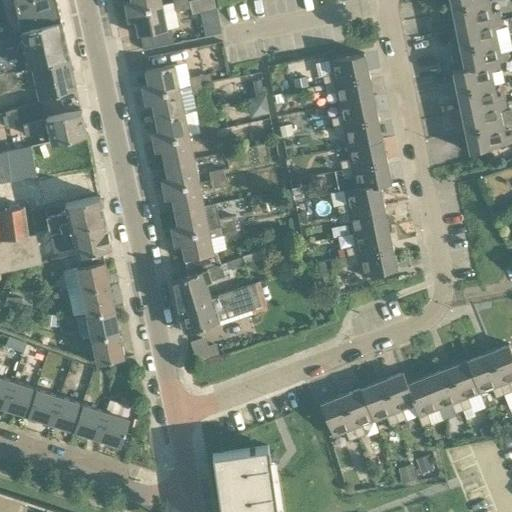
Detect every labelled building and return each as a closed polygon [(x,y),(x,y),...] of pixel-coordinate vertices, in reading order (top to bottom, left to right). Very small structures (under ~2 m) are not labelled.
[(0,0),(0,32),(60,20),(55,0),(0,0)] [(127,13),(162,6),(160,0),(130,0),(131,2),(124,3),(127,13)] [(190,9),(188,0),(174,3),(175,11),(190,9)] [(191,14),(215,9),(213,0),(188,0),(190,8),(191,14)] [(450,0),(452,9),(488,1),(487,0),(450,0)] [(456,29),(501,19),(499,12),(491,13),(488,1),(452,9),(456,29)] [(174,3),(162,6),(127,13),(129,23),(135,21),(139,37),(167,31),(179,28),(175,11),(174,3)] [(460,49),(496,41),(494,29),(503,27),(501,19),(456,29),(460,49)] [(0,68),(1,74),(69,57),(60,20),(0,32),(0,68)] [(465,69),(498,62),(509,59),(508,51),(499,53),(496,41),(460,49),(465,69)] [(324,84),(324,85),(368,76),(363,54),(329,61),(332,74),(322,76),(324,84)] [(76,88),(69,57),(1,74),(0,73),(0,92),(29,86),(28,80),(35,78),(39,96),(76,88)] [(457,91),(493,84),(490,71),(500,69),(498,62),(465,69),(453,71),(457,91)] [(141,87),(143,97),(179,89),(174,66),(145,72),(148,85),(141,87)] [(189,78),(191,86),(206,83),(204,75),(189,78)] [(368,76),(324,85),(326,93),(336,91),(338,104),(372,97),(368,76)] [(306,78),(294,80),(296,90),(308,87),(306,78)] [(256,96),(264,95),(261,80),(253,82),(256,96)] [(206,83),(191,86),(192,93),(207,91),(206,83)] [(462,111),(507,102),(505,94),(495,96),(493,84),(457,91),(462,111)] [(179,89),(143,97),(145,106),(153,105),(155,119),(184,113),(179,89)] [(281,94),(274,95),(276,105),(283,103),(281,94)] [(372,97),(338,104),(341,116),(331,118),(333,127),(377,118),(372,97)] [(10,127),(23,124),(26,135),(49,130),(52,143),(86,135),(81,111),(49,118),(45,98),(7,111),(10,127)] [(466,131),(501,124),(499,111),(508,109),(507,102),(462,111),(466,131)] [(184,113),(155,119),(158,133),(151,135),(153,144),(189,137),(184,113)] [(377,118),(333,127),(334,136),(344,134),(347,146),(381,139),(377,118)] [(199,125),(201,133),(216,130),(214,122),(199,125)] [(279,126),(282,138),(294,136),(291,124),(279,126)] [(501,124),(466,131),(470,152),(511,143),(511,134),(504,137),(501,124)] [(216,130),(201,133),(203,142),(218,139),(216,130)] [(189,137),(153,144),(155,154),(162,152),(165,166),(194,160),(189,137)] [(381,139),(347,146),(350,159),(339,161),(341,170),(386,160),(381,139)] [(0,272),(6,271),(41,264),(36,235),(29,236),(24,205),(0,209),(0,182),(36,177),(32,146),(0,152),(0,272)] [(194,160),(165,166),(168,179),(161,181),(163,191),(199,183),(194,160)] [(344,191),(390,181),(386,160),(341,170),(343,178),(353,176),(356,188),(344,190),(344,191)] [(210,171),(211,180),(225,177),(223,168),(210,171)] [(225,177),(211,180),(213,189),(227,186),(225,177)] [(347,204),(337,206),(338,215),(383,205),(378,186),(391,183),(390,181),(344,191),(347,204)] [(199,183),(163,191),(165,201),(172,199),(175,212),(204,206),(199,183)] [(292,188),(294,201),(303,199),(301,187),(292,188)] [(49,217),(53,233),(105,222),(100,196),(66,204),(68,213),(49,217)] [(383,205),(338,215),(340,223),(350,221),(353,233),(387,226),(383,205)] [(204,206),(175,212),(178,226),(171,227),(173,237),(209,230),(204,206)] [(300,222),(308,220),(306,212),(298,213),(300,222)] [(218,219),(220,227),(235,224),(234,216),(218,219)] [(105,222),(53,233),(57,250),(75,246),(78,256),(111,249),(105,222)] [(235,224),(220,227),(221,236),(237,232),(235,224)] [(333,238),(349,234),(347,225),(331,228),(333,238)] [(387,226),(353,233),(356,246),(345,248),(347,257),(392,247),(387,226)] [(209,230),(173,237),(175,247),(182,246),(188,275),(174,280),(219,266),(215,255),(214,255),(209,230)] [(392,247),(347,257),(349,265),(359,263),(363,277),(396,270),(392,247)] [(219,266),(222,274),(261,261),(258,253),(219,266)] [(340,267),(349,265),(347,257),(338,259),(340,267)] [(75,268),(80,293),(109,286),(104,262),(75,268)] [(219,266),(174,280),(180,309),(211,299),(206,284),(223,278),(219,266)] [(109,286),(80,293),(85,316),(114,310),(109,286)] [(211,299),(180,309),(184,333),(256,308),(249,286),(239,289),(211,299)] [(22,298),(14,298),(14,306),(22,306),(22,298)] [(114,310),(85,316),(90,339),(119,333),(114,310)] [(56,316),(46,315),(45,326),(55,327),(56,316)] [(119,333),(90,339),(95,364),(124,358),(119,333)] [(216,343),(208,346),(205,337),(190,341),(194,355),(203,359),(211,357),(219,355),(216,343)] [(511,352),(509,345),(488,353),(503,395),(511,391),(511,352)] [(503,395),(488,353),(467,361),(479,393),(492,388),(496,398),(503,395)] [(479,393),(467,361),(447,368),(463,410),(471,407),(468,397),(479,393)] [(463,410),(447,368),(427,376),(439,408),(451,403),(455,413),(463,410)] [(414,405),(415,404),(407,383),(403,372),(382,380),(398,422),(406,419),(402,409),(414,405)] [(0,406),(5,408),(15,380),(0,375),(0,406)] [(439,408),(427,376),(407,383),(415,404),(414,405),(422,426),(431,422),(427,413),(439,408)] [(15,380),(5,408),(28,416),(37,388),(15,380)] [(398,422),(382,380),(362,388),(374,420),(386,415),(390,425),(398,422)] [(37,388),(28,416),(51,423),(60,396),(37,388)] [(374,420),(362,388),(342,396),(358,437),(365,434),(362,425),(374,420)] [(60,396),(51,423),(74,431),(83,403),(60,396)] [(358,437),(342,396),(320,404),(332,436),(345,431),(349,441),(358,437)] [(83,403),(74,431),(96,439),(106,411),(83,403)] [(106,411),(96,439),(120,447),(130,419),(106,411)] [(479,430),(482,437),(495,434),(492,426),(479,430)] [(277,511),(268,447),(212,455),(219,511),(277,511)] [(430,459),(429,455),(416,460),(418,464),(421,473),(434,468),(430,459)] [(398,467),(402,483),(416,479),(413,464),(398,467)] [(60,511),(0,492),(0,511),(60,511)]
